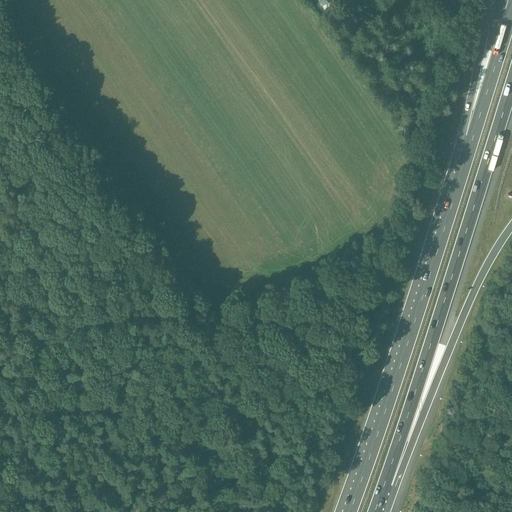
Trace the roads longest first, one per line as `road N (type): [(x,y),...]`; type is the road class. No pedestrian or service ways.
road 1 (motorway): [(384,484),(511,85)]
road 2 (motorway): [(472,138),(349,511)]
road 3 (motorway): [(384,484),(511,226)]
road 4 (motorway): [(490,0),(472,138)]
road 5 (motorway): [(511,12),(472,138)]
